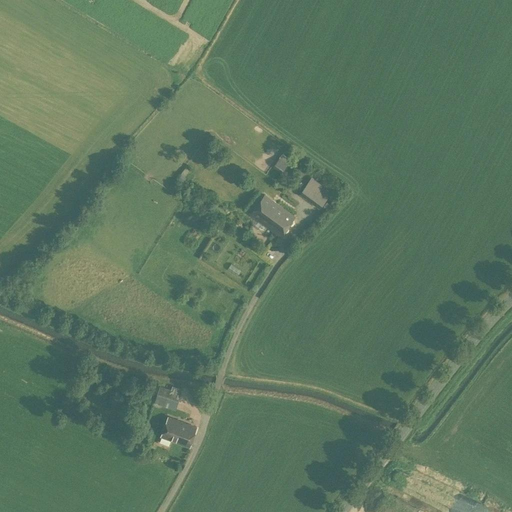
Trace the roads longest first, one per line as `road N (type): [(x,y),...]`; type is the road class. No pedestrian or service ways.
road 1 (unclassified): [(162,511),(198,448),(240,322),(311,218)]
road 2 (unclassified): [(342,511),(511,297)]
